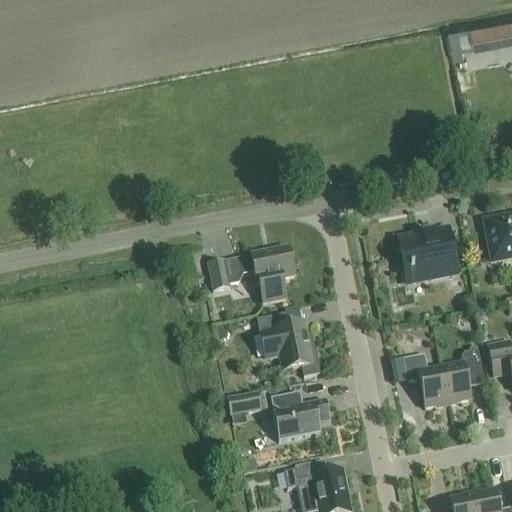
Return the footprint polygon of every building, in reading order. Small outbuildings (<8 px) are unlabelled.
[(511,20),(497,23),(500,42),(511,39),(511,20)] [(511,219),(484,225),(491,264),(511,260),(511,219)] [(463,250),(451,252),(447,233),(397,242),(402,266),(407,265),(411,286),(456,277),(453,266),(465,263),(463,250)] [(250,260),(223,265),(223,264),(207,267),(212,294),(229,291),(228,288),(237,286),(240,273),(252,271),(255,288),(258,287),(262,307),(287,302),(283,282),(293,280),(287,251),(249,258),(250,260)] [(288,330),(285,317),(256,323),(259,336),(261,336),(266,360),(269,359),(270,362),(279,360),(282,374),(302,370),(304,379),(321,376),(310,337),(305,338),(302,327),(288,330)] [(511,394),(511,355),(510,356),(508,345),(485,350),(492,384),(509,380),(511,395),(511,394)] [(439,370),(446,408),(469,403),(467,391),(483,388),(476,353),(462,356),(459,361),(460,366),(439,370)] [(446,408),(439,370),(426,373),(423,358),(401,362),(406,386),(418,384),(423,412),(446,408)] [(261,414),(257,394),(225,401),(231,426),(245,423),(244,417),(261,414)] [(316,427),(327,424),(323,405),(301,409),(299,396),(270,402),(271,411),(280,416),(272,418),(278,444),(318,436),(316,427)] [(294,470),(294,472),(284,475),(287,492),(298,490),(302,511),(348,511),(340,474),(326,477),(323,464),(294,470)] [(509,511),(504,511),(497,511),(493,493),(470,497),(473,511),(509,511)] [(473,511),(470,497),(447,502),(449,511),(473,511)]
